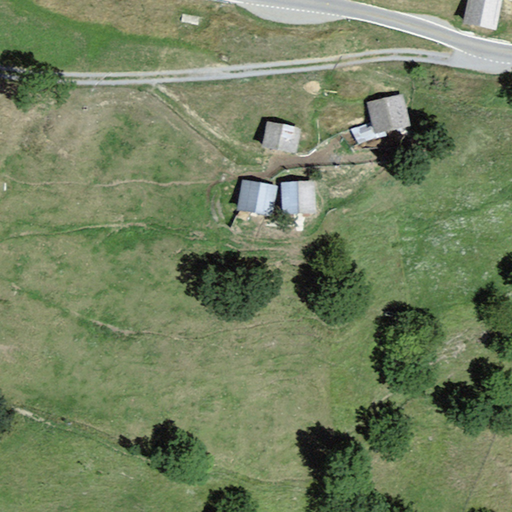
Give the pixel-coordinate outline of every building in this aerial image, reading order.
[(503,4),(472,0),(468,30),(499,33),(503,4)] [(413,129),(403,102),(376,111),(386,139),(413,129)] [(301,131),(269,128),(267,152),(298,156),(301,131)] [(278,189),(247,185),(242,215),(273,220),(278,189)] [(317,186),(287,189),(290,218),(320,216),(317,186)]
